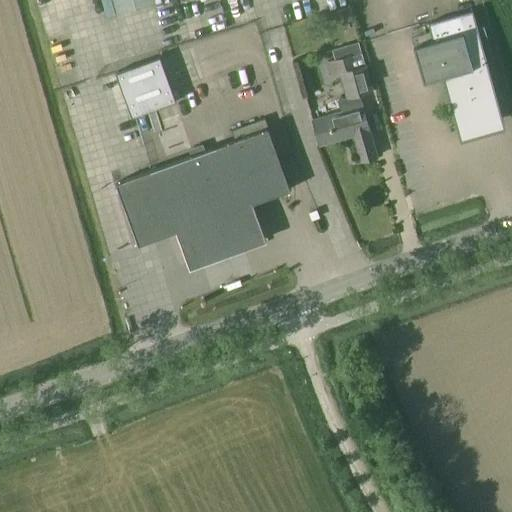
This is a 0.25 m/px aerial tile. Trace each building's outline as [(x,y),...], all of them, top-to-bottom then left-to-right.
[(503,116),(498,103),(499,102),(488,62),(495,60),(484,25),(478,27),(473,10),(429,23),(434,39),(414,45),(422,71),(441,66),(455,115),(456,115),(460,128),(461,128),(461,129),(481,123),(502,117),(502,116),(503,116)] [(340,74),(346,97),(338,100),(341,111),(313,119),(320,144),(354,135),(361,161),(377,157),(363,105),(360,95),(374,90),(366,64),(365,64),(362,53),(361,53),(359,42),(332,49),(335,59),(326,61),(331,77),(340,74)] [(161,56),(124,70),(116,72),(132,117),(177,101),(161,56)] [(232,130),(236,139),(117,182),(140,244),(179,230),(254,202),(291,189),(269,127),(266,118),(232,130)] [(254,202),(179,230),(193,267),(268,239),(254,202)]
